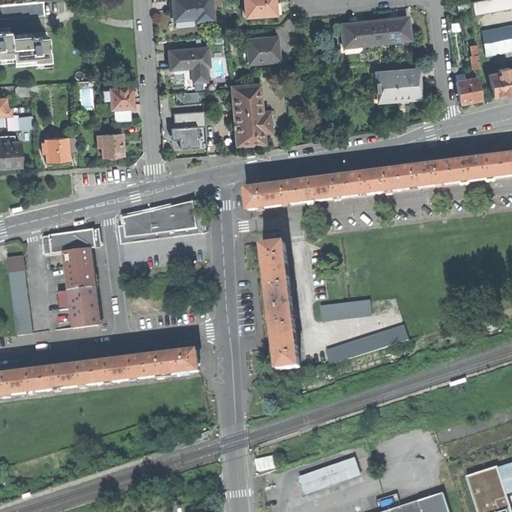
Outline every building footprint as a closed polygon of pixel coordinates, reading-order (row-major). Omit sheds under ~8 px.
[(172,0),(173,9),(174,19),(195,17),(196,21),(214,19),(212,0),(172,0)] [(245,0),(247,21),(277,18),(276,5),(275,0),(245,0)] [(475,14),(511,6),(511,0),(479,0),(472,1),(475,14)] [(0,5),(0,18),(45,14),(44,2),(36,2),(23,3),(0,5)] [(458,10),(470,8),(469,2),(456,4),(458,10)] [(380,43),(410,40),(407,17),(392,19),(378,20),(380,43)] [(343,47),(380,43),(378,20),(359,22),(341,24),(343,47)] [(506,51),(511,49),(508,25),(501,27),(506,51)] [(499,52),(506,51),(501,27),(495,28),(499,52)] [(493,53),(499,52),(495,28),(488,29),(493,53)] [(485,55),(493,53),(488,29),(481,30),(485,55)] [(0,58),(10,58),(8,35),(7,30),(0,31),(0,58)] [(23,33),(8,35),(10,58),(11,61),(32,59),(33,62),(49,60),(46,34),(37,35),(37,37),(34,37),(30,38),(30,36),(23,36),(23,33)] [(249,63),(279,60),(278,47),(277,36),(263,38),(263,40),(247,42),(249,63)] [(473,68),(480,67),(476,44),(470,45),(473,68)] [(193,67),(194,81),(208,80),(206,65),(210,65),(208,46),(168,50),(169,60),(170,69),(193,67)] [(456,71),(462,70),(460,56),(453,57),(456,71)] [(508,93),(511,91),(511,69),(509,70),(508,66),(499,68),(499,72),(488,74),(493,96),(508,93)] [(418,69),(376,73),(378,102),(398,101),(398,104),(404,104),(411,103),(410,99),(420,99),(418,69)] [(476,99),(482,98),(477,76),(466,78),(470,100),(476,99)] [(461,102),(470,100),(466,78),(457,80),(461,102)] [(249,144),(265,143),(264,132),(262,111),(260,81),(231,84),(236,145),(249,144)] [(17,86),(18,95),(31,94),(31,85),(17,86)] [(111,109),(134,107),(133,97),(132,86),(109,88),(109,91),(103,91),(104,100),(110,99),(111,109)] [(179,93),(179,97),(182,97),(183,102),(198,101),(197,91),(179,93)] [(273,110),(262,111),(264,132),(275,131),(273,110)] [(204,111),(174,113),(175,127),(175,129),(179,128),(179,133),(175,133),(175,139),(179,139),(180,148),(198,147),(196,127),(205,126),(204,111)] [(18,118),(19,129),(34,128),(33,116),(18,118)] [(179,133),(179,128),(175,129),(175,127),(171,128),(171,139),(175,139),(175,133),(179,133)] [(103,147),(104,157),(112,156),(124,155),(122,133),(101,134),(103,147)] [(0,167),(7,167),(22,166),(20,141),(9,142),(8,135),(0,135),(0,167)] [(58,160),(70,159),(69,153),(67,137),(67,136),(51,138),(50,135),(46,136),(47,138),(45,139),(45,142),(46,153),(47,161),(58,160)] [(75,137),(67,137),(69,153),(77,153),(75,137)] [(505,178),(511,176),(511,155),(503,157),(505,178)] [(455,184),(505,178),(503,157),(481,160),(474,161),(452,164),(455,184)] [(403,191),(455,184),(452,164),(430,167),(422,168),(400,170),(403,191)] [(351,198),(403,191),(400,170),(378,173),(371,174),(349,177),(351,198)] [(301,205),(351,198),(349,177),(328,180),(320,181),(298,184),(301,205)] [(249,212),(301,205),(298,184),(277,187),(269,188),(246,191),(249,212)] [(203,199),(197,200),(202,229),(190,231),(190,228),(153,233),(127,237),(124,221),(119,222),(122,244),(155,240),(191,234),(207,232),(203,199)] [(190,231),(202,229),(197,200),(149,212),(153,233),(190,228),(190,231)] [(127,237),(153,233),(149,212),(123,218),(124,221),(127,237)] [(45,255),(65,252),(89,249),(102,247),(101,238),(100,229),(43,236),(45,255)] [(270,309),(292,306),(285,244),(263,247),(265,271),(266,278),(270,309)] [(65,252),(70,290),(95,286),(92,269),(89,249),(65,252)] [(8,261),(10,272),(26,270),(24,259),(8,261)] [(19,336),(33,334),(26,277),(11,279),(19,336)] [(95,286),(70,290),(73,308),(75,328),(100,325),(97,307),(95,286)] [(62,309),(73,308),(70,290),(59,291),(62,309)] [(320,308),(322,321),(372,316),(370,302),(320,308)] [(299,367),(292,306),(270,309),(274,339),(274,346),(277,370),(299,367)] [(325,352),(329,366),(408,339),(403,326),(325,352)] [(169,354),(146,357),(149,377),(200,370),(198,350),(176,353),(169,354)] [(118,360),(95,363),(98,384),(149,377),(146,357),(126,359),(118,360)] [(66,367),(44,370),(47,391),(98,384),(95,363),(74,366),(66,367)] [(16,374),(0,375),(0,396),(47,391),(44,370),(23,373),(16,374)] [(469,382),(468,378),(452,383),(454,387),(469,382)] [(276,467),(273,456),(257,460),(260,472),(276,467)] [(305,496),(359,476),(354,461),(299,480),(305,496)] [(444,493),(419,502),(422,511),(447,503),(444,493)] [(398,495),(378,498),(380,506),(400,504),(398,495)] [(419,502),(387,511),(449,511),(447,503),(422,511),(419,502)]
